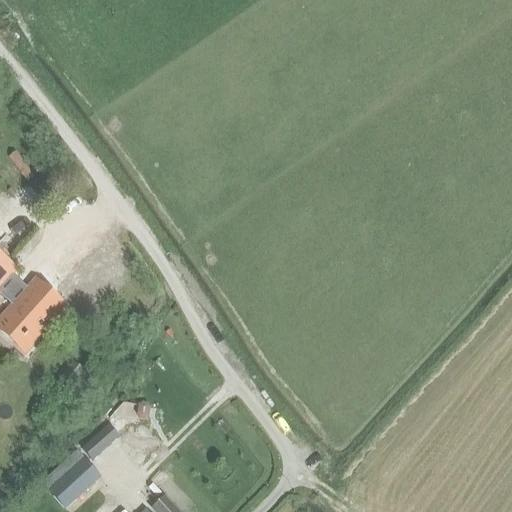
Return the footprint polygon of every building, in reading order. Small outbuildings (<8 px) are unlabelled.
[(37,170),(20,148),(15,152),(14,151),(6,158),(24,182),(33,175),(32,174),(37,170)] [(33,185),(47,199),(63,182),(49,168),(33,185)] [(87,311),(109,273),(120,279),(136,252),(103,233),(83,267),(70,259),(52,290),(87,311)] [(0,257),(0,287),(15,271),(0,257)] [(35,283),(0,322),(0,331),(17,347),(28,334),(35,340),(64,309),(35,283)] [(82,373),(70,363),(55,381),(67,391),(82,373)] [(137,406),(136,415),(139,420),(144,421),(148,418),(150,408),(147,404),(142,403),(137,406)] [(110,428),(83,449),(93,461),(120,440),(110,428)] [(76,453),(40,486),(63,511),(99,478),(76,453)] [(176,511),(162,497),(148,510),(149,511),(176,511)]
